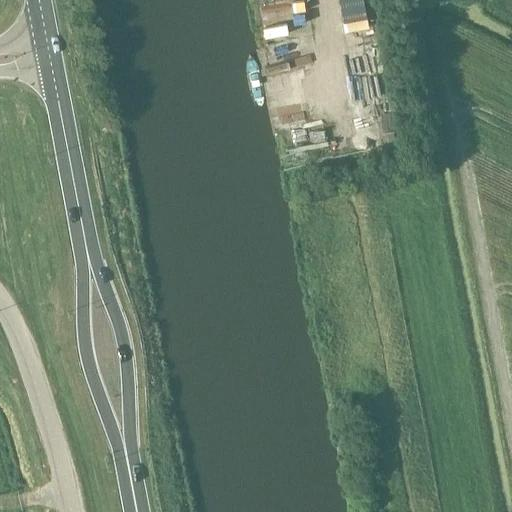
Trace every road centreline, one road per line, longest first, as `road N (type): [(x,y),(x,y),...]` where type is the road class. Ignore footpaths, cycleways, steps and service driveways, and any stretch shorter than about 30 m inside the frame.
road 1 (unclassified): [(70,511),(35,384),(0,302)]
road 2 (primary): [(85,248),(86,362),(126,461)]
road 3 (primary): [(126,461),(124,356),(85,248)]
road 4 (primary): [(85,248),(47,50)]
